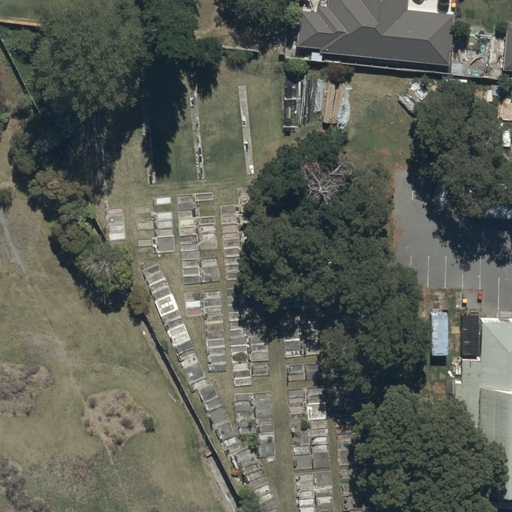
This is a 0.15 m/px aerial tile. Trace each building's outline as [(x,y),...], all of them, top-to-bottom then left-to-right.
[(315,10),(299,6),(298,39),(319,40),(318,48),(447,61),(453,10),(407,6),(407,0),(327,0),(316,0),(315,10)] [(511,20),(506,20),(503,65),(511,65),(511,20)] [(0,192),(3,193),(14,143),(0,139),(0,192)] [(126,299),(0,271),(0,323),(115,348),(126,299)] [(476,354),(459,355),(459,378),(452,378),(451,411),(478,412),(476,483),(511,484),(511,313),(477,313),(476,354)] [(164,422),(0,391),(0,511),(17,511),(22,487),(26,488),(28,478),(71,486),(65,511),(118,511),(119,506),(125,507),(127,497),(147,501),(164,422)] [(247,511),(215,451),(183,467),(190,483),(180,487),(192,511),(247,511)]
